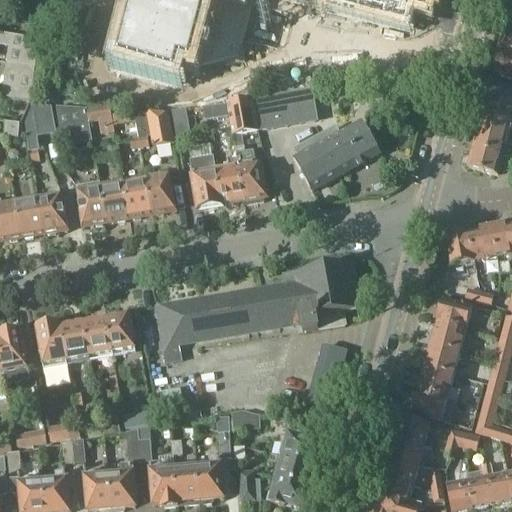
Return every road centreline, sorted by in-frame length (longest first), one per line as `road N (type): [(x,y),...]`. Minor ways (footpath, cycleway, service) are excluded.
road 1 (residential): [(0,292),(422,214)]
road 2 (tertiary): [(341,511),(422,214)]
road 3 (tertiary): [(422,214),(481,0)]
